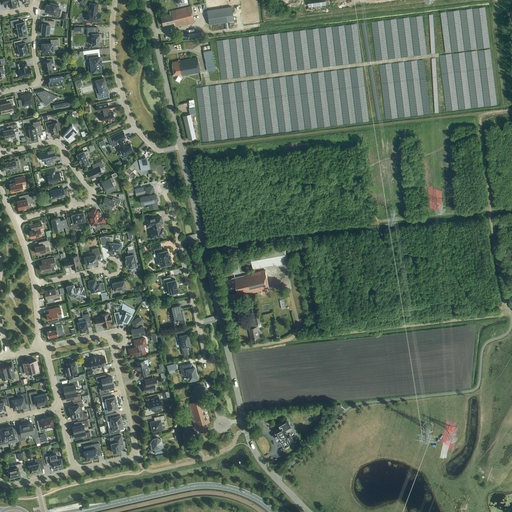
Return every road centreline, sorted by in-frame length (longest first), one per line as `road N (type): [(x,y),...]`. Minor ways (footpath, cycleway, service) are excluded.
road 1 (track): [(436,55),(208,83),(199,53),(158,55)]
road 2 (track): [(293,339),(509,309)]
road 3 (tertiary): [(92,509),(206,486),(235,490),(272,511)]
road 4 (residential): [(180,146),(159,151),(130,120),(112,55),(115,0)]
road 5 (track): [(499,269),(480,118),(511,111)]
road 6 (residential): [(145,0),(180,146)]
